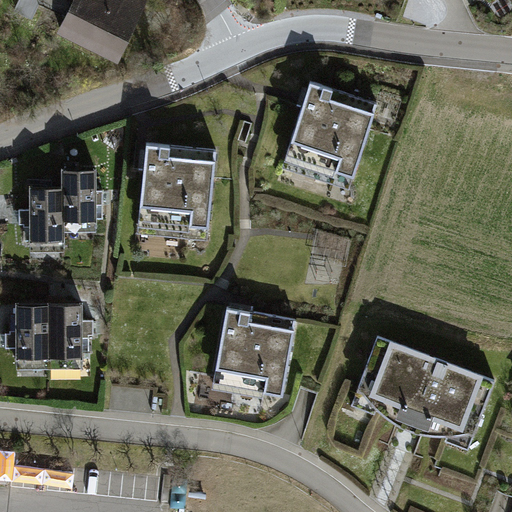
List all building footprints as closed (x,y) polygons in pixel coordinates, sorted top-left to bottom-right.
[(21,0),(14,17),(120,63),(147,1),(145,0),(21,0)] [(380,104),(312,82),(288,159),(355,180),(380,104)] [(218,148),(148,142),(141,223),(211,229),(218,148)] [(64,185),(64,223),(96,222),(97,169),(63,168),(64,185)] [(64,223),(64,185),(31,185),(31,243),(64,242),(64,223)] [(50,360),(50,303),(21,303),(21,360),(50,360)] [(83,303),(50,303),(50,360),(84,360),(83,303)] [(297,319),(227,308),(215,383),(285,394),(297,319)] [(493,381),(380,338),(357,399),(469,442),(493,381)]
